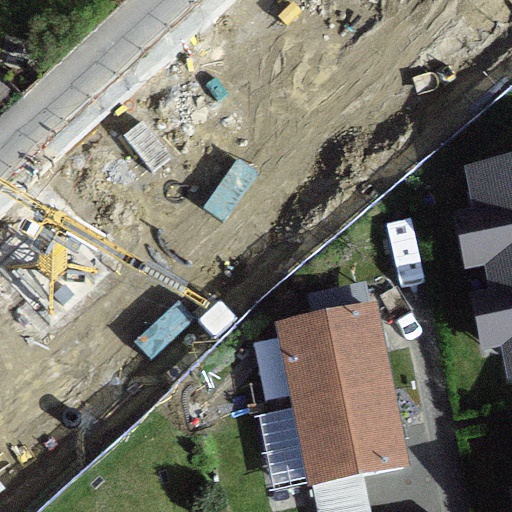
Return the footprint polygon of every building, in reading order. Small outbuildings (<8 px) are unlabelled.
[(511,0),(315,0),(383,72),(395,60),(425,93),(511,12),(511,0)] [(98,196),(167,270),(179,259),(209,291),(307,201),(178,62),(80,151),(110,184),(98,196)] [(511,192),(480,199),(511,358),(511,192)] [(0,485),(92,400),(0,300),(0,485)] [(371,315),(282,332),(312,488),(402,471),(394,432),(387,393),(377,343),(371,315)]
